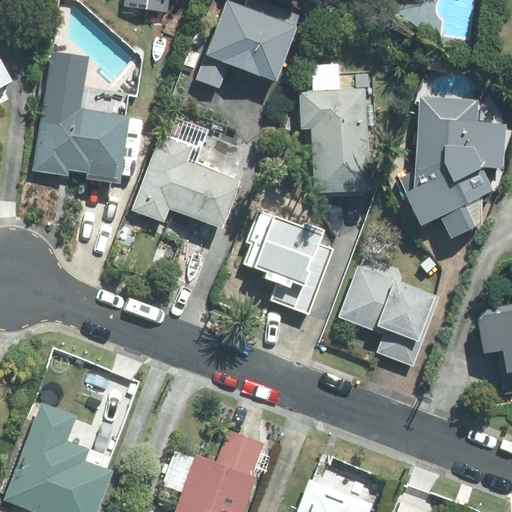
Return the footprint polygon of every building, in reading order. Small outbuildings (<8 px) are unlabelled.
[(223,70),(270,86),(293,17),(242,0),(240,0),(238,9),(218,2),(191,81),(217,89),(223,70)] [(122,93),(73,87),(71,109),(33,104),(26,172),(112,182),(122,93)] [(285,118),(276,125),(281,134),(291,134),(294,196),(365,192),(360,90),(303,93),(304,98),(295,99),(294,118),(285,118)] [(487,192),(481,183),(489,169),(499,170),(501,127),(472,125),(473,101),(410,98),(407,170),(387,183),(411,234),(431,223),(445,243),(473,229),(477,198),(487,192)] [(179,163),(184,150),(149,137),(122,209),(158,222),(162,213),(211,231),(229,182),(179,163)] [(325,252),(309,246),(313,235),(252,211),(231,265),(240,268),(231,291),(301,317),(325,252)] [(381,337),(373,356),(404,369),(432,301),(354,269),(334,318),(381,337)] [(511,309),(471,313),(474,356),(488,355),(489,375),(511,373),(511,309)] [(62,441),(70,416),(31,403),(0,494),(0,499),(27,511),(87,511),(103,469),(74,460),(79,446),(62,441)] [(235,511),(248,482),(242,480),(256,445),(225,432),(211,467),(191,459),(169,511),(235,511)] [(364,511),(366,507),(297,484),(287,511),(364,511)]
